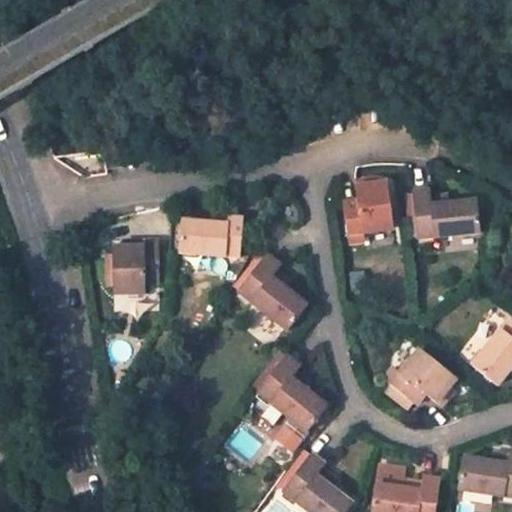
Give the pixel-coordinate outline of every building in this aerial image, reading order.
[(122,167),(120,149),(104,151),(107,169),(122,167)] [(104,151),(91,153),(94,176),(107,174),(107,169),(104,151)] [(377,176),(354,179),(355,187),(378,184),(377,176)] [(394,230),(388,183),(378,184),(355,187),(357,202),(344,204),(349,245),(366,244),(365,238),(364,233),(379,232),(394,230)] [(418,240),(480,234),(476,201),(450,204),(432,206),(431,198),(431,191),(413,193),(418,240)] [(450,204),(449,196),(431,198),(432,206),(450,204)] [(239,258),(242,218),(227,217),(227,224),(211,223),(183,222),(178,253),(239,258)] [(114,295),(146,295),(145,283),(159,283),(158,241),(145,241),(146,246),(122,247),(113,247),(114,295)] [(238,293),(287,331),(308,305),(286,288),(272,276),(276,271),(281,264),(268,254),(238,293)] [(286,288),(291,281),(276,271),(272,276),(286,288)] [(471,366),(499,386),(511,369),(511,320),(509,318),(471,366)] [(451,386),(457,379),(419,350),(401,373),(392,366),(382,379),(384,381),(409,400),(417,406),(425,395),(437,404),(451,386)] [(286,414),(307,432),(327,406),(305,389),(292,379),(297,371),(301,367),(287,356),(258,393),(286,414)] [(305,389),(311,382),(297,371),(292,379),(305,389)] [(378,388),(404,407),(409,400),(384,381),(378,388)] [(437,404),(443,409),(457,391),(451,386),(437,404)] [(280,422),(302,438),(307,432),(286,414),(280,422)] [(463,458),(458,489),(511,497),(511,448),(511,449),(511,454),(509,464),(492,462),(463,458)] [(511,454),(492,451),(492,462),(509,464),(511,454)] [(283,492),(308,511),(347,511),(353,504),(331,488),(317,476),(322,471),(326,465),(311,454),(283,492)] [(331,488),(336,482),(322,471),(317,476),(331,488)] [(376,483),(370,511),(435,511),(441,480),(423,478),(422,482),(421,491),(404,488),(376,483)] [(422,482),(405,479),(404,488),(421,491),(422,482)]
